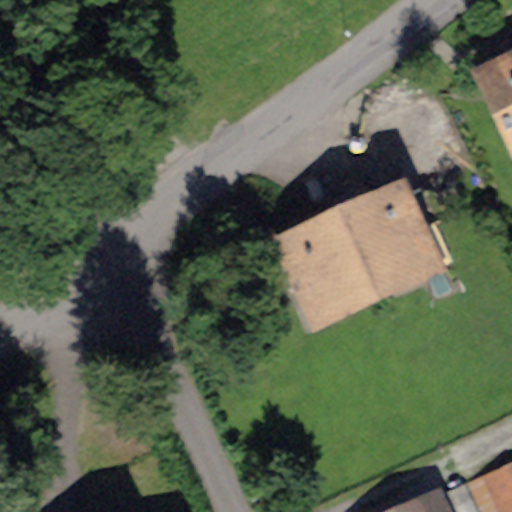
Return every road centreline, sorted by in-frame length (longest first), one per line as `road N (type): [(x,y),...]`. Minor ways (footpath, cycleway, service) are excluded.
road 1 (residential): [(451,0),(103,260)]
road 2 (residential): [(225,511),(103,260)]
road 3 (residential): [(103,260),(0,323)]
